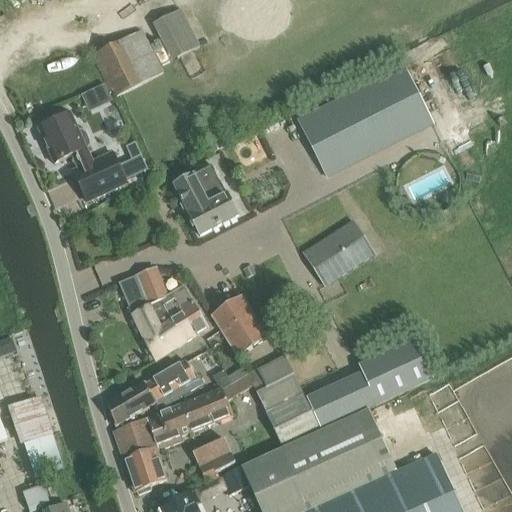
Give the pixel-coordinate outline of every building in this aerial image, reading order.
[(201,51),(182,12),(154,26),(174,65),(201,51)] [(92,60),(113,102),(164,76),(142,33),(92,60)] [(298,123),(328,182),(434,128),(404,70),(298,123)] [(94,164),(88,152),(89,151),(91,148),(91,143),(88,137),(87,136),(85,134),(83,133),(81,132),(77,134),(68,117),(38,131),(54,168),(77,157),(83,170),(74,174),(88,205),(128,187),(114,155),(94,164)] [(457,183),(457,178),(457,172),(455,166),(452,161),(448,156),(443,151),(437,148),(427,146),(421,146),(415,148),(408,151),(404,154),(400,158),(396,164),(394,170),(394,177),(394,184),(396,190),(399,196),(403,201),(409,205),(413,207),(420,209),(424,210),(430,209),(436,208),(442,205),(447,201),(451,196),(455,189),(457,183)] [(174,189),(200,240),(239,220),(227,197),(228,196),(214,169),(195,178),(174,189)] [(325,290),(376,256),(353,222),(303,256),(325,290)] [(184,317),(197,338),(209,331),(192,304),(193,303),(185,289),(169,299),(157,272),(136,280),(149,310),(161,331),(184,317)] [(149,310),(136,280),(120,286),(134,318),(131,319),(155,364),(197,338),(184,317),(161,331),(149,310)] [(212,321),(238,361),(269,341),(243,300),(212,321)] [(0,358),(19,351),(14,338),(0,342),(0,358)] [(253,390),(266,416),(303,397),(285,360),(258,374),(257,373),(249,377),(257,388),(253,390)] [(146,387),(157,408),(159,414),(205,387),(196,373),(193,375),(187,364),(146,387)] [(228,381),(231,387),(249,377),(245,371),(228,381)] [(222,392),(227,406),(253,390),(257,388),(249,377),(231,387),(222,392)] [(157,408),(146,387),(108,409),(116,432),(157,408)] [(201,401),(212,429),(233,421),(227,406),(222,392),(201,401)] [(303,397),(266,416),(283,450),(321,432),(303,397)] [(181,409),(192,437),(212,429),(201,401),(181,409)] [(15,410),(38,482),(63,474),(39,402),(15,410)] [(158,453),(160,459),(166,457),(165,453),(184,446),(182,441),(192,437),(181,409),(147,422),(158,453)] [(242,470),(251,490),(260,511),(461,511),(435,456),(397,473),(369,413),(242,470)] [(0,449),(9,446),(0,422),(0,449)] [(112,436),(123,466),(158,453),(147,422),(112,436)] [(233,475),(232,474),(230,470),(236,467),(225,443),(193,458),(208,488),(218,484),(233,475)] [(158,453),(123,466),(134,496),(136,495),(137,499),(150,494),(149,490),(168,483),(160,459),(158,453)] [(233,475),(218,484),(221,483),(225,491),(226,490),(230,500),(251,490),(242,470),(232,474),(233,475)] [(22,495),(27,511),(45,511),(50,511),(42,488),(22,495)] [(157,511),(197,511),(195,509),(199,507),(194,495),(157,511)]
